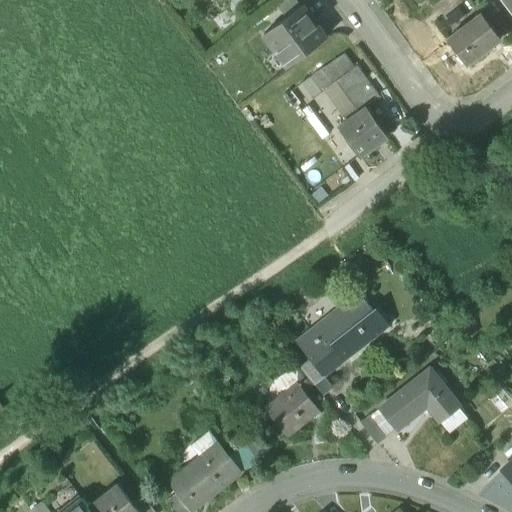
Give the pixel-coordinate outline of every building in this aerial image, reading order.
[(302,7),(265,35),(289,68),(326,40),(302,7)] [(500,40),(481,15),(447,40),(465,66),(500,40)] [(346,56),(327,70),(336,83),(342,79),(356,69),(346,56)] [(380,101),(356,69),(342,79),(366,110),(367,109),(380,101)] [(310,97),(314,105),(317,103),(326,120),(335,116),(323,91),(310,97)] [(281,121),(296,141),(315,129),(300,108),(281,121)] [(366,110),(339,130),(360,159),(389,138),(367,109),(366,110)] [(347,302),(296,341),(311,360),(321,373),(322,373),(345,355),(348,359),(389,326),(376,310),(373,312),(362,299),(351,308),(347,302)] [(321,373),(311,360),(301,367),(313,382),(323,395),(333,387),(322,373),(321,373)] [(297,382),(305,392),(315,385),(298,363),(278,379),(286,390),(297,382)] [(432,370),(381,409),(398,430),(429,406),(442,423),(461,408),(432,370)] [(264,407),(287,438),(320,413),(305,392),(297,382),(286,390),(264,407)] [(398,430),(381,409),(371,417),(388,438),(398,430)] [(371,417),(370,415),(361,422),(379,445),(388,438),(371,417)] [(257,459),(258,460),(268,453),(250,430),(240,437),(245,444),(257,459)] [(197,444),(206,455),(221,445),(212,433),(197,444)] [(245,444),(230,456),(241,471),(257,459),(245,444)] [(221,445),(206,455),(215,468),(230,456),(221,445)] [(215,468),(206,455),(188,469),(188,468),(177,476),(186,487),(178,493),(190,508),(204,496),(206,498),(241,471),(230,456),(215,468)] [(511,458),(499,470),(511,484),(511,458)] [(141,511),(135,504),(119,484),(105,494),(109,499),(94,510),(95,511),(141,511)] [(173,511),(184,511),(190,508),(178,493),(166,502),(173,511)] [(155,511),(144,497),(135,504),(141,511),(155,511)] [(95,511),(94,510),(85,499),(67,511),(95,511)] [(33,511),(49,511),(42,503),(32,510),(33,511)]
